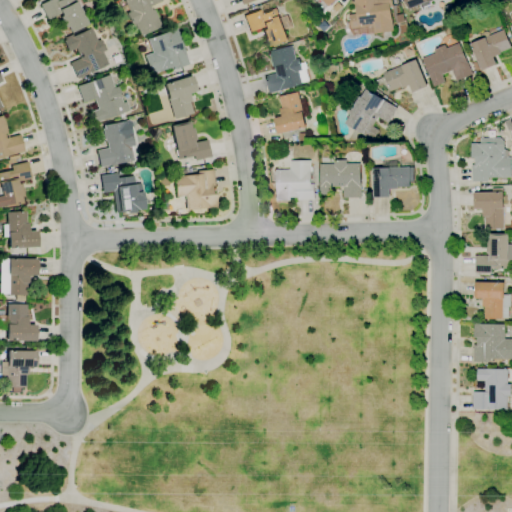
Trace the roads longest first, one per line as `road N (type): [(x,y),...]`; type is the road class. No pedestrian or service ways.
road 1 (residential): [(511,99),(436,134),(437,511)]
road 2 (residential): [(439,230),(73,242)]
road 3 (residential): [(0,7),(24,46),(64,166),(73,242)]
road 4 (residential): [(199,0),(238,115),(252,235)]
road 5 (residential): [(73,242),(68,414),(0,413)]
